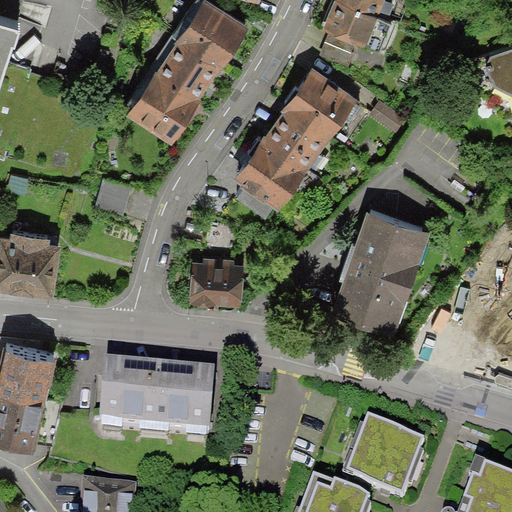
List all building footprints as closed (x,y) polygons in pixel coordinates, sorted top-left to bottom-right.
[(23,0),(0,0),(0,101),(27,19),(18,15),(23,0)] [(251,26),(212,0),(203,0),(127,111),(171,142),(251,26)] [(335,0),(327,21),(337,25),(331,40),(348,47),(354,32),(381,43),(391,19),(377,13),(381,0),(335,0)] [(511,45),(491,53),(489,64),(496,84),(511,89),(511,45)] [(363,90),(313,56),(235,172),(247,180),(239,192),(268,212),(276,199),(282,203),(311,160),(322,168),(330,157),(321,151),(344,117),(353,123),(368,101),(360,95),(363,90)] [(406,117),(380,100),(368,118),(395,135),(406,117)] [(136,190),(107,180),(97,209),(126,219),(136,190)] [(434,228),(370,208),(337,309),(401,329),(434,228)] [(16,233),(0,231),(0,288),(56,297),(64,242),(52,241),(54,233),(16,227),(16,233)] [(503,273),(482,254),(460,279),(481,298),(503,273)] [(244,261),(197,257),(193,302),(241,306),(244,261)] [(0,434),(32,443),(55,352),(31,346),(5,340),(0,361),(0,434)] [(218,378),(107,366),(101,430),(214,440),(218,378)] [(427,441),(368,421),(348,479),(407,499),(427,441)] [(511,511),(511,478),(480,466),(462,511),(511,511)] [(372,511),(376,500),(315,480),(303,511),(372,511)] [(138,511),(141,485),(83,481),(79,511),(138,511)]
